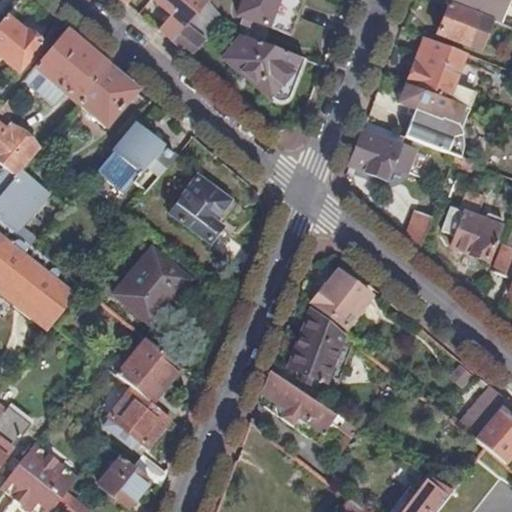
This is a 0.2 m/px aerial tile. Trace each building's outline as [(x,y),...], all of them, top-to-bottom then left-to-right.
[(35,8),(26,0),(21,0),(0,25),(0,71),(6,64),(18,75),(42,47),(27,34),(25,36),(17,29),(35,8)] [(158,33),(173,45),(208,4),(210,2),(207,0),(160,0),(158,3),(172,16),(158,33)] [(306,3),(298,0),(243,0),(237,17),(291,39),(306,3)] [(509,0),(447,0),(445,5),(447,6),(491,23),(499,26),(509,0)] [(173,45),(190,60),(223,21),(208,4),(173,45)] [(491,23),(447,6),(436,36),(479,51),(491,23)] [(66,34),(24,84),(55,110),(65,98),(76,108),(78,106),(108,70),(91,56),(66,34)] [(289,100),(304,62),(241,38),(222,61),(266,98),(276,105),(281,106),(286,105),(289,100)] [(465,57),(423,41),(405,86),(467,111),(469,111),(474,95),(454,88),(465,57)] [(128,87),(108,70),(78,106),(106,130),(136,94),(128,87)] [(467,111),(405,86),(397,105),(414,112),(404,139),(454,159),(459,161),(461,155),(462,149),(461,141),(459,134),(455,128),(464,121),(467,111)] [(0,112),(0,167),(5,172),(15,180),(22,172),(38,153),(10,128),(0,122),(12,107),(7,104),(0,112)] [(146,194),(175,160),(136,127),(107,162),(146,194)] [(398,148),(361,134),(348,168),(385,182),(398,148)] [(459,161),(454,159),(451,167),(471,174),(473,167),(459,161)] [(5,172),(0,177),(0,198),(15,180),(5,172)] [(22,172),(15,180),(0,198),(0,223),(16,236),(23,226),(28,230),(32,224),(28,220),(49,195),(22,172)] [(228,203),(197,180),(170,216),(208,244),(219,228),(213,224),(228,203)] [(418,251),(431,219),(414,213),(404,239),(418,251)] [(452,249),(487,264),(500,230),(457,214),(452,228),(458,231),(452,249)] [(73,282),(30,248),(29,247),(26,244),(16,236),(0,223),(0,286),(52,327),(82,290),(73,282)] [(508,283),(511,271),(511,249),(501,246),(490,275),(508,283)] [(189,282),(151,250),(116,292),(151,321),(166,303),(170,305),(189,282)] [(322,289),(309,305),(345,332),(370,298),(336,273),(323,290),(322,289)] [(343,337),(311,311),(288,371),(303,377),(300,385),(308,388),(311,381),(324,385),(343,337)] [(175,364),(143,337),(113,376),(132,391),(146,402),(175,364)] [(334,418),(268,376),(264,388),(261,396),(286,412),(279,421),(292,431),(299,420),(322,436),(334,418)] [(146,450),(169,420),(146,402),(132,391),(109,420),(146,450)] [(493,392),(460,432),(473,441),(498,409),(504,402),(493,392)] [(83,417),(67,404),(61,412),(77,425),(83,417)] [(511,421),(498,409),(473,441),(484,451),(504,466),(511,455),(511,421)] [(0,410),(0,465),(31,428),(9,410),(5,414),(0,410)] [(52,511),(54,510),(65,495),(78,481),(55,463),(50,469),(44,464),(49,458),(34,446),(0,489),(15,501),(20,495),(26,501),(22,506),(28,511),(52,511)] [(160,490),(166,475),(143,458),(133,469),(149,482),(160,490)] [(149,482),(133,469),(121,460),(99,489),(126,510),(149,482)] [(435,511),(449,494),(428,480),(403,511),(435,511)] [(54,510),(56,511),(86,511),(65,495),(54,510)] [(359,511),(346,502),(339,511),(359,511)]
